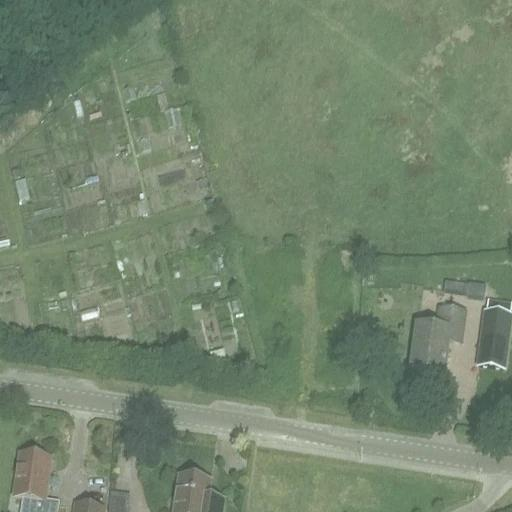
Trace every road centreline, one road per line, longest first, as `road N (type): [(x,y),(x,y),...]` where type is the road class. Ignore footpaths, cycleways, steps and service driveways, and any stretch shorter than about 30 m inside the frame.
road 1 (unclassified): [(0,388),(497,465)]
road 2 (track): [(0,261),(193,212)]
road 3 (residential): [(0,79),(94,0)]
